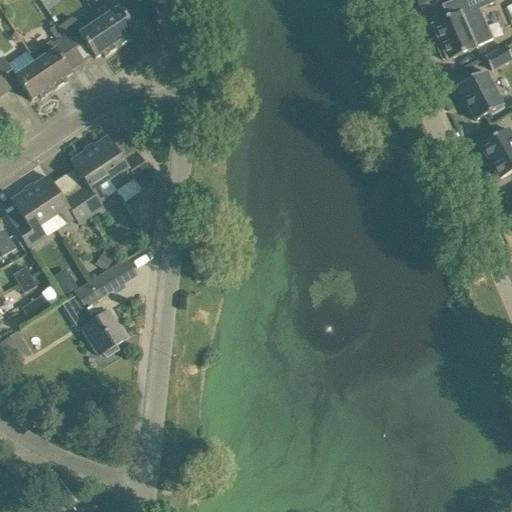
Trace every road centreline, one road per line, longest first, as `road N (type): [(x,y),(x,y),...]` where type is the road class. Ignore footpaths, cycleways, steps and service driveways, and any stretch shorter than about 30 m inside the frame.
road 1 (residential): [(151,484),(184,131),(179,96)]
road 2 (residential): [(498,285),(369,0)]
road 3 (residential): [(0,169),(112,97),(179,96)]
road 4 (residential): [(151,484),(28,443),(0,420)]
